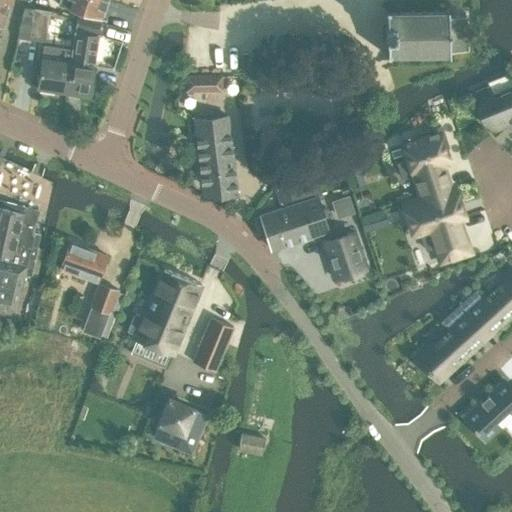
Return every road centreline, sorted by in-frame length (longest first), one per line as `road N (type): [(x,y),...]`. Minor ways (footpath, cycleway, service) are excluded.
road 1 (tertiary): [(102,164),(242,243),(361,405)]
road 2 (tertiary): [(102,164),(154,0)]
road 3 (residential): [(395,447),(511,345)]
